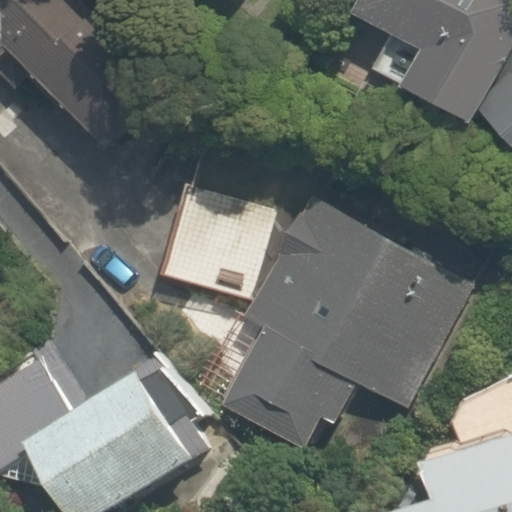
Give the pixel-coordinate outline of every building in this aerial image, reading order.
[(0,0),(0,71),(11,60),(114,164),(184,94),(90,0),(0,0)] [(511,0),(369,0),(360,17),(394,36),(376,69),(361,61),(343,93),(384,115),(402,84),(489,132),(494,121),(511,130),(511,0)] [(270,325),(230,400),(329,453),(364,388),(413,414),(488,272),(322,184),(252,316),(270,325)] [(93,393),(59,339),(0,375),(0,473),(37,450),(75,511),(118,511),(204,458),(143,362),(93,393)] [(444,500),(404,511),(511,511),(511,435),(432,460),(444,500)]
